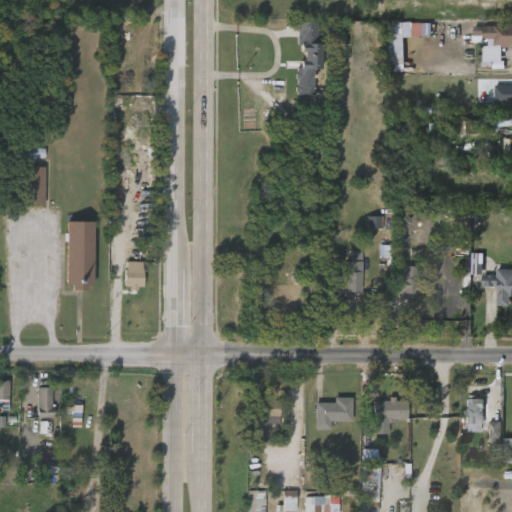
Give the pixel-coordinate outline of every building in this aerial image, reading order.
[(397,61),(387,61),(388,20),(403,20),(402,33),(397,33),(397,61)] [(511,45),(510,45),(510,47),(503,47),(503,45),(483,45),(483,25),(511,25),(511,45)] [(307,104),(309,31),(289,30),(288,61),(290,61),(288,104),(307,104)] [(420,32),(403,32),(403,44),(420,45),(420,32)] [(379,40),(380,79),(394,79),(394,39),(379,40)] [(321,43),(320,69),(299,69),(299,61),(303,61),(303,52),(300,52),(300,43),(321,43)] [(511,94),(486,94),(485,111),(511,111),(511,94)] [(511,155),(509,155),(509,157),(501,157),(501,138),(511,138),(511,155)] [(494,164),(508,164),(508,148),(494,148),(494,164)] [(35,168),(35,157),(15,157),(15,167),(35,168)] [(46,204),(23,204),(24,166),(47,166),(46,204)] [(35,176),(17,176),(16,214),(35,214),(35,176)] [(478,234),(459,234),(460,209),(478,209),(478,234)] [(86,285),(86,292),(71,291),(71,286),(64,286),(65,222),(93,222),(92,286),(86,285)] [(374,225),(358,225),(358,238),(374,237),(374,225)] [(357,257),(357,262),(362,262),(361,293),(354,292),(354,296),(344,296),(345,261),(349,261),(349,257),(357,257)] [(335,270),(335,299),(320,299),(319,310),(351,311),(352,261),(340,260),(340,270),(335,270)] [(142,269),(142,287),(137,287),(136,290),(129,290),(129,286),(124,286),(126,262),(139,262),(138,269),(142,269)] [(462,283),(473,284),(474,262),(462,262),(462,283)] [(418,266),(418,295),(410,295),(410,297),(401,297),(402,286),(393,286),(394,279),(401,279),(401,266),(418,266)] [(511,296),(510,307),(498,306),(499,286),(489,287),(485,285),(485,291),(461,290),(462,274),(497,275),(498,268),(511,268),(511,296)] [(115,297),(133,298),(134,272),(115,271),(115,297)] [(390,305),(406,306),(407,274),(391,274),(390,305)] [(50,385),(51,404),(53,404),(54,415),(38,415),(38,413),(33,413),(32,405),(37,405),(36,386),(50,385)] [(272,395),(272,399),(278,399),(278,423),(274,423),(274,425),(264,425),(264,422),(259,422),(259,399),(266,399),(266,395),(272,395)] [(474,397),(474,399),(481,398),(480,424),(463,424),(464,399),(466,399),(466,395),(474,395),(474,397)] [(43,396),(27,397),(29,426),(44,426),(43,396)] [(327,430),(311,430),(311,402),(331,402),(331,397),(350,397),(349,421),(327,421),(327,430)] [(392,397),(392,400),(405,401),(404,419),(389,419),(389,423),(384,423),(384,420),(371,419),(371,400),(386,401),(386,397),(392,397)] [(473,440),(472,408),(456,408),(457,441),(473,440)] [(363,410),(364,430),(386,430),(386,428),(397,428),(397,409),(363,410)] [(270,435),(270,416),(251,417),(252,436),(270,435)] [(491,431),(479,431),(479,452),(491,452),(491,431)] [(511,447),(495,447),(495,472),(511,471),(511,447)] [(380,464),(378,509),(369,509),(368,511),(359,511),(363,463),(380,464)] [(256,489),(264,490),(264,511),(247,511),(247,490),(256,489)] [(255,511),(255,499),(238,499),(238,511),(255,511)] [(286,511),(286,499),(273,500),(272,511),(286,511)]
